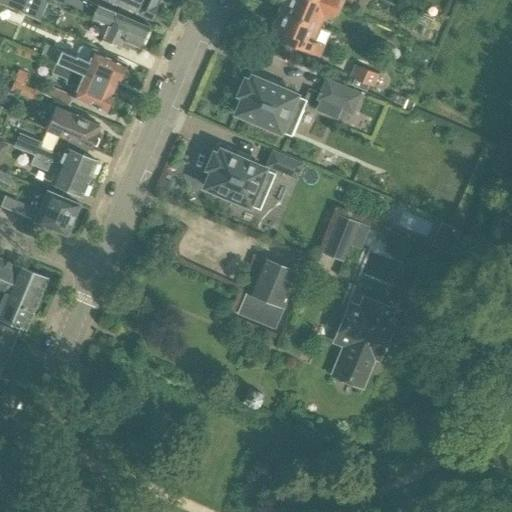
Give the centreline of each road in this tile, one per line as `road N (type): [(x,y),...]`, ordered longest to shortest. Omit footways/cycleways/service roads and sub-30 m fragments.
road 1 (residential): [(95,268),(209,0)]
road 2 (residential): [(0,486),(95,268)]
